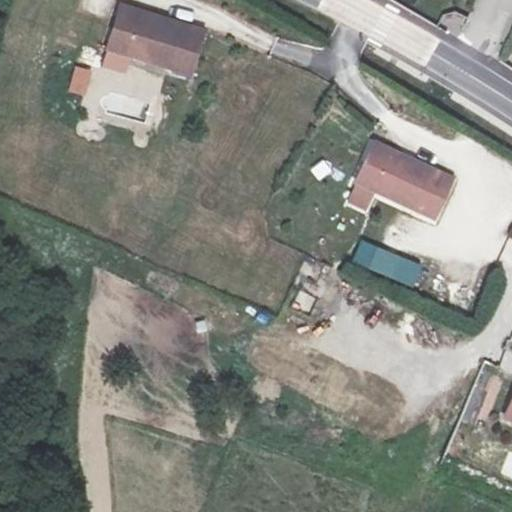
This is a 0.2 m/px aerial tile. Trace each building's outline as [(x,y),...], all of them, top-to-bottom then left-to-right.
[(129,61),(192,80),(207,29),(118,3),(96,76),(122,84),(129,61)] [(130,136),(140,89),(57,70),(46,118),(130,136)] [(414,186),(331,158),(318,196),(401,224),(414,186)] [(362,239),(351,262),(413,289),(423,266),(362,239)] [(511,285),(501,310),(511,315),(511,285)] [(511,386),(487,376),(471,414),(503,427),(505,423),(511,425),(511,386)]
